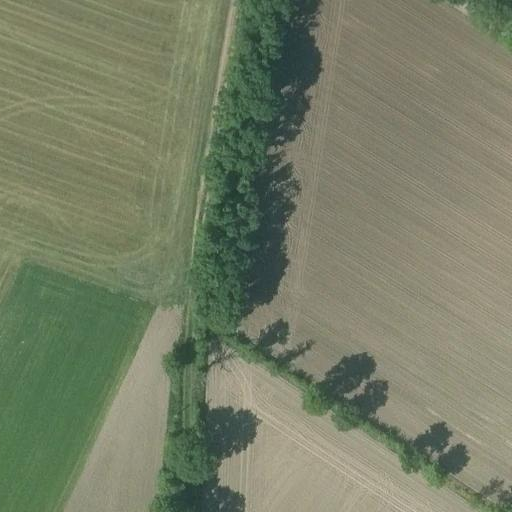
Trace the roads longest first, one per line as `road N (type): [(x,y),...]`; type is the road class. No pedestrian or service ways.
road 1 (track): [(245,0),(195,327),(182,511)]
road 2 (track): [(198,305),(506,511)]
